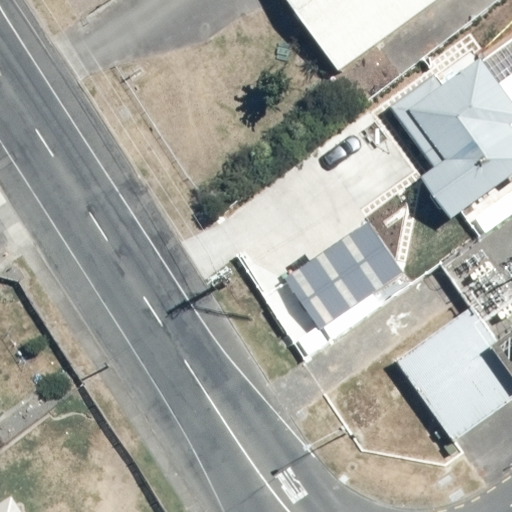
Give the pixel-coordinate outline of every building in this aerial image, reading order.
[(111,0),(69,0),(82,19),(111,0)] [(443,0),(288,0),(340,73),(443,0)] [(511,98),(484,62),(416,111),(451,162),(425,181),(454,219),(511,177),(511,98)] [(511,219),(443,268),(474,311),(398,364),(455,446),(511,406),(511,219)] [(406,274),(369,221),(286,280),(323,333),(406,274)] [(22,511),(13,499),(0,508),(0,511),(22,511)]
